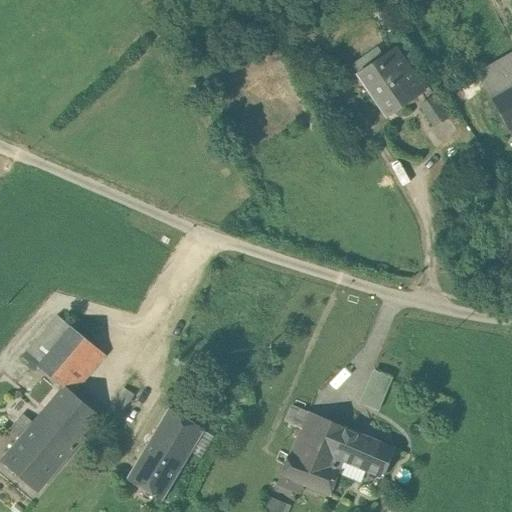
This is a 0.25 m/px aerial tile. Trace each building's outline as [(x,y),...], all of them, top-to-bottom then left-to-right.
[(424,91),(394,48),(355,74),(356,75),(362,71),(378,94),(372,97),(385,116),(384,116),(385,117),(424,91)] [(511,53),(476,74),(511,138),(511,53)] [(446,118),(432,97),(420,105),(434,126),(446,118)] [(57,317),(21,360),(34,371),(37,367),(70,327),(57,317)] [(104,356),(70,327),(37,367),(62,387),(63,386),(72,394),(104,356)] [(394,379),(375,371),(361,405),(380,412),(394,379)] [(72,394),(63,386),(62,387),(32,422),(32,423),(69,455),(101,418),(72,394)] [(229,405),(207,392),(190,421),(204,429),(203,431),(209,434),(208,435),(210,436),(229,405)] [(307,412),(293,406),(292,406),(293,407),(286,422),(300,428),(307,412)] [(168,408),(126,479),(161,500),(203,431),(204,429),(190,421),(168,408)] [(327,421),(307,412),(300,428),(298,434),(318,441),(327,421)] [(69,455),(32,423),(32,422),(24,414),(11,429),(20,437),(0,460),(38,492),(69,455)] [(327,421),(318,441),(298,434),(289,457),(287,457),(280,475),(329,496),(343,461),(327,454),(339,426),(327,421)] [(392,448),(339,426),(327,454),(343,461),(381,477),(392,448)] [(283,511),(288,500),(271,493),(265,506),(279,511),(283,511)]
